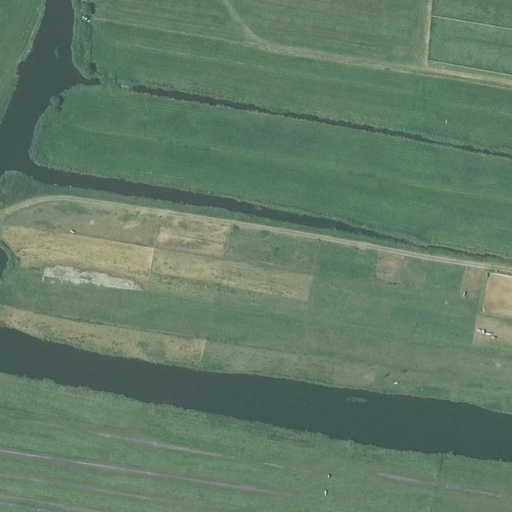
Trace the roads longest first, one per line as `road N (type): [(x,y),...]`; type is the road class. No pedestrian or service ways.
road 1 (track): [(511,270),(115,203),(44,198),(0,211)]
road 2 (track): [(511,86),(269,47),(223,0)]
